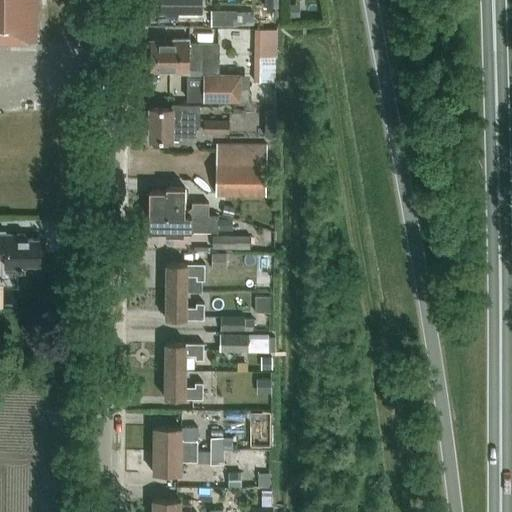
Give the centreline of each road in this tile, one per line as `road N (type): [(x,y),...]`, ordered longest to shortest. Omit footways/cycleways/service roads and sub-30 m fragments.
road 1 (trunk): [(368,0),(455,511)]
road 2 (trunk): [(500,511),(493,0)]
road 3 (residential): [(100,511),(105,0)]
